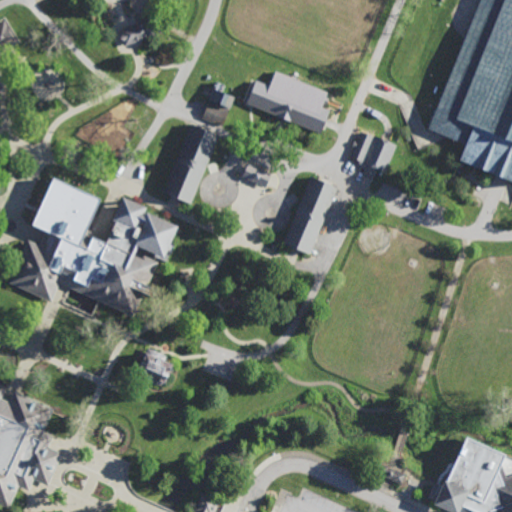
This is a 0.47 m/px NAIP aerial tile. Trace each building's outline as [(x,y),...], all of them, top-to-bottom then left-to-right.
[(511,0),(511,184),(457,162),(463,146),(426,131),(478,0),(511,0)] [(0,44),(12,37),(3,21),(0,22),(0,44)] [(120,44),(146,38),(142,23),(116,28),(120,44)] [(254,80),(268,86),(275,71),(326,92),(321,108),(329,111),(319,134),(246,105),(254,80)] [(200,117),(220,125),(231,97),(210,89),(200,117)] [(189,205),(217,136),(190,125),(162,193),(189,205)] [(384,173),(395,145),(373,136),(372,138),(359,132),(355,142),(353,141),(351,147),(353,148),(348,158),(384,173)] [(265,189),(271,174),(246,164),(240,178),(265,189)] [(171,223),(157,255),(131,244),(128,248),(151,257),(141,283),(149,286),(146,295),(136,291),(127,312),(92,298),(87,311),(55,299),(62,284),(52,280),(45,298),(2,279),(20,236),(32,241),(38,229),(24,223),(45,175),(92,196),(72,242),(79,246),(84,234),(99,240),(108,219),(104,217),(115,194),(139,204),(138,208),(171,223)] [(309,256),(336,188),(309,178),(283,244),(309,256)] [(131,374),(159,386),(168,364),(159,360),(161,355),(142,347),(131,374)] [(46,486),(61,454),(46,448),(51,436),(41,432),(53,409),(13,393),(9,404),(0,400),(0,397),(4,388),(0,386),(0,505),(7,509),(17,486),(27,490),(32,479),(46,486)] [(498,511),(511,511),(511,479),(501,483),(497,471),(504,457),(466,438),(444,484),(442,483),(431,507),(441,511),(457,511),(459,508),(468,511),(492,511),(498,510),(498,511)] [(192,511),(200,493),(219,501),(213,511),(192,511)]
